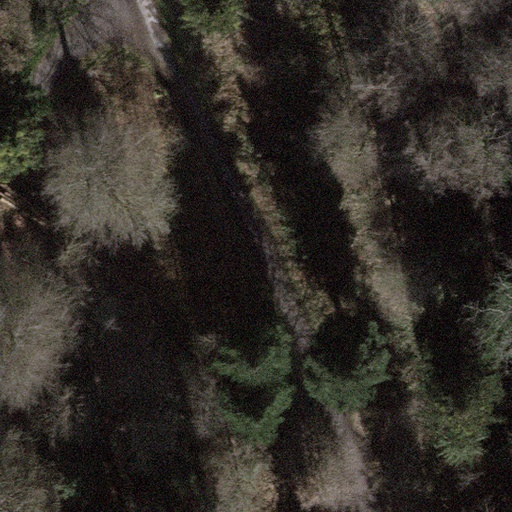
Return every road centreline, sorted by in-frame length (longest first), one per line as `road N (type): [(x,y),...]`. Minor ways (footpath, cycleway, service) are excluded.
road 1 (track): [(349,511),(195,0)]
road 2 (track): [(98,0),(0,152)]
